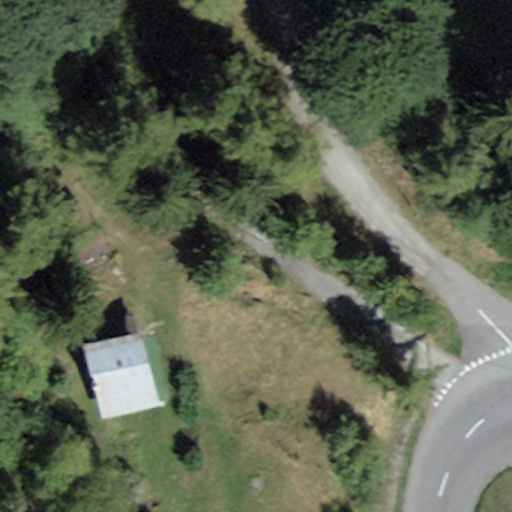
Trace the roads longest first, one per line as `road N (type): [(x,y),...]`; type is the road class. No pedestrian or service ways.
road 1 (track): [(511,358),(497,327),(353,188),(310,124),(286,0)]
road 2 (unclassified): [(511,407),(466,438),(444,480),(439,511)]
